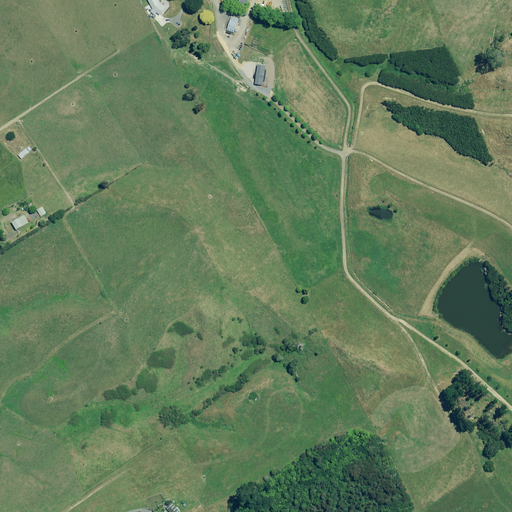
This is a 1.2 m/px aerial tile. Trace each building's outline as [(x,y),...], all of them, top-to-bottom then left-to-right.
[(160,3),(158,0),(148,0),(153,9),(151,11),(155,15),(157,12),(160,15),(166,8),(160,3)] [(231,16),(226,33),(231,34),(232,31),(234,32),(239,19),(231,16)] [(265,66),(258,65),(255,84),(263,85),(265,66)] [(29,152),(26,148),(18,155),(22,159),(29,152)] [(46,213),(42,207),(37,210),(41,216),(46,213)] [(29,223),(24,215),(12,222),(17,230),(29,223)]
